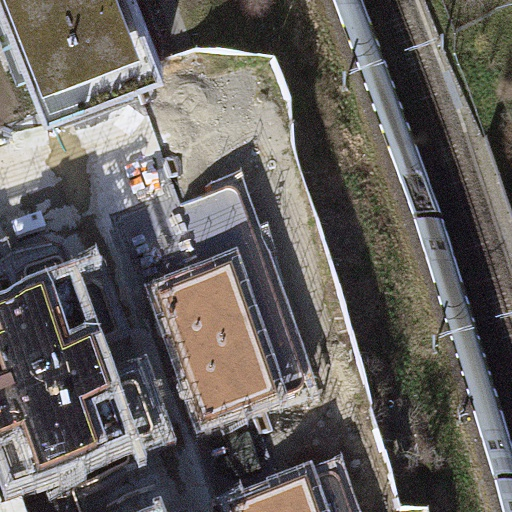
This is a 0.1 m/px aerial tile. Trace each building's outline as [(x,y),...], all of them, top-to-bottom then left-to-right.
[(160,0),(1,0),(42,109),(181,58),(160,0)] [(258,168),(88,228),(118,313),(288,253),(258,168)] [(0,302),(30,292),(0,209),(0,302)] [(51,309),(0,327),(0,511),(19,511),(112,480),(51,309)] [(230,444),(249,511),(314,511),(266,343),(157,374),(181,458),(230,444)]
